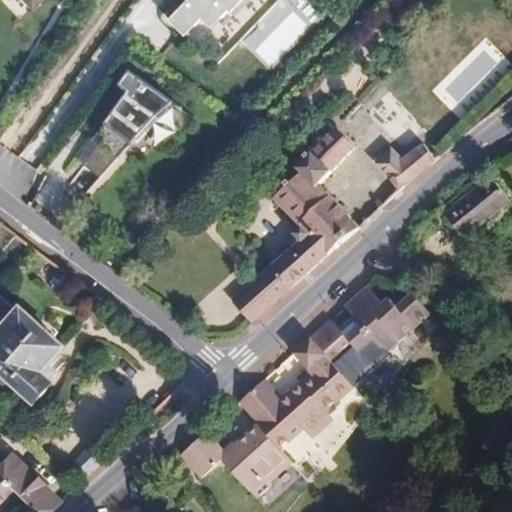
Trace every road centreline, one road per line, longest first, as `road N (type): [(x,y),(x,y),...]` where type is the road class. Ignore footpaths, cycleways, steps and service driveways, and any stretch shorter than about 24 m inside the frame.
road 1 (tertiary): [(511,125),(225,375)]
road 2 (residential): [(225,375),(0,198)]
road 3 (tertiary): [(225,375),(77,511)]
